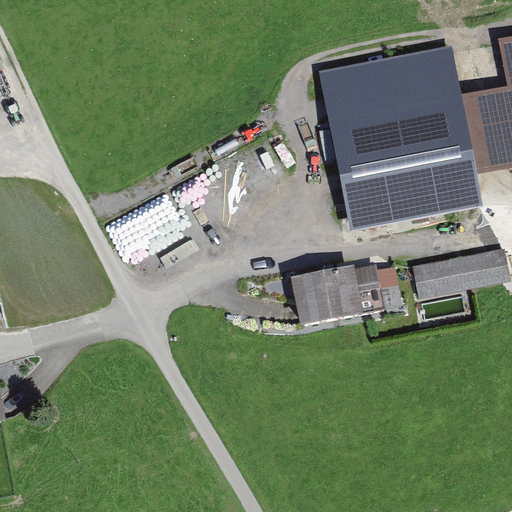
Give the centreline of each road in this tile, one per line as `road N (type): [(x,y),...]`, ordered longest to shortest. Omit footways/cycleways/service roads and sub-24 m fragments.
road 1 (track): [(509,29),(329,61),(300,78),(293,111),(319,241)]
road 2 (track): [(511,228),(390,245),(319,241)]
road 3 (track): [(80,203),(0,33)]
